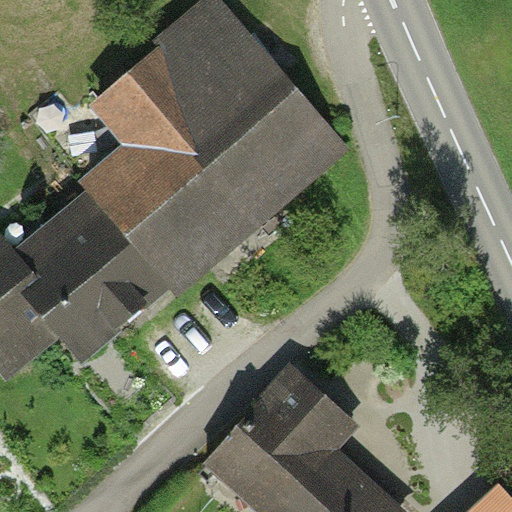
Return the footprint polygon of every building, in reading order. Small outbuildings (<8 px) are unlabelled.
[(106,201),(197,298),(359,149),(224,4),(110,109),(154,156),(106,201)] [(26,275),(82,336),(117,373),(197,298),(106,201),(26,275)] [(0,270),(0,355),(28,386),(82,336),(26,275),(12,260),(0,270)] [(293,368),(212,458),(272,511),(397,511),(330,452),(355,424),(293,368)] [(511,511),(511,500),(499,511),(511,511)]
